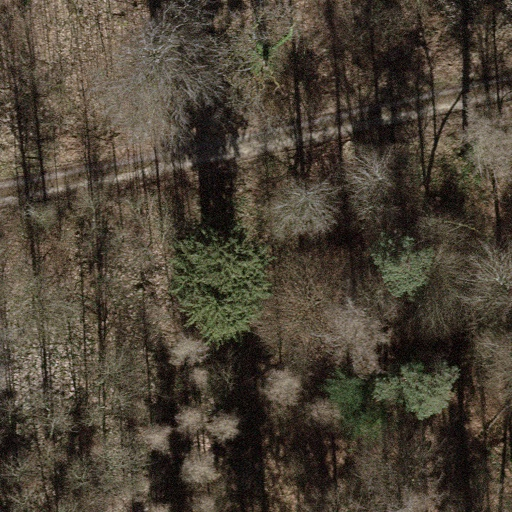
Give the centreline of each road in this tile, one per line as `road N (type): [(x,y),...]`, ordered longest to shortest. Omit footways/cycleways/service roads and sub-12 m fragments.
road 1 (track): [(511,75),(0,192)]
road 2 (track): [(240,0),(286,23),(380,105)]
